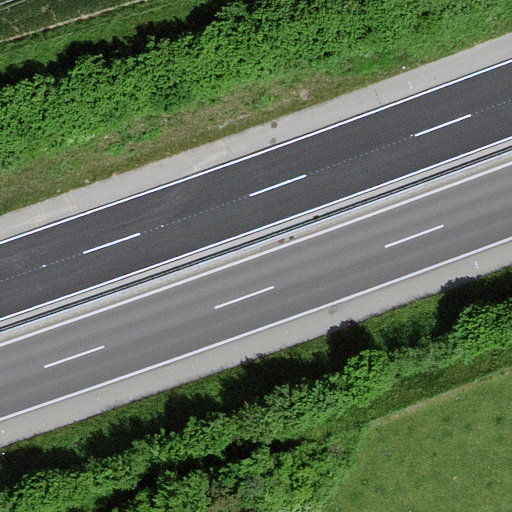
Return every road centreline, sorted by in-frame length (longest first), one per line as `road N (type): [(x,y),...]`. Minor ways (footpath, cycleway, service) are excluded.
road 1 (motorway): [(511,97),(0,281)]
road 2 (motorway): [(0,381),(511,198)]
